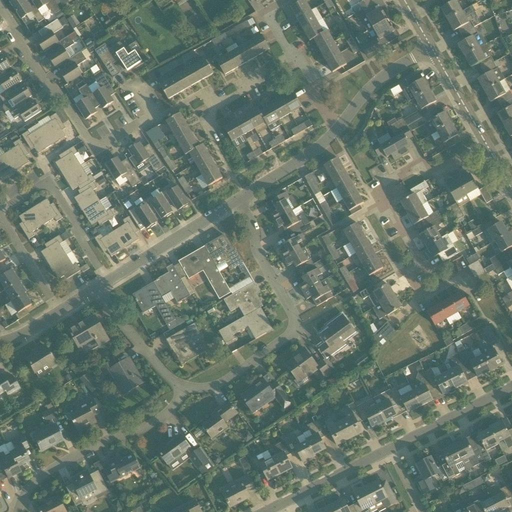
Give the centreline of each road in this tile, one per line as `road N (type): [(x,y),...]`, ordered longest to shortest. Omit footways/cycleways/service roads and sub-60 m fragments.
road 1 (residential): [(470,293),(461,277),(420,300),(410,282),(421,267),(383,187),(416,169),(434,174),(485,145)]
road 2 (residential): [(180,388),(220,385),(294,329),(238,202)]
road 3 (residential): [(150,114),(92,148),(0,7)]
road 4 (residential): [(17,511),(23,494),(52,466),(151,426),(168,415),(180,388)]
road 5 (residential): [(108,283),(238,202)]
road 6 (residential): [(389,454),(511,388)]
road 7 (residential): [(334,134),(402,62),(430,48)]
road 8 (residential): [(180,388),(97,290)]
